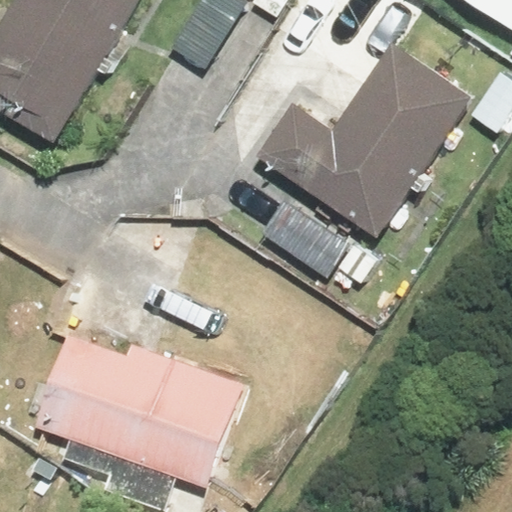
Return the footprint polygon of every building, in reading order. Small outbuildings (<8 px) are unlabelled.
[(0,109),(62,144),(142,0),(18,0),(0,33),(0,109)] [(216,0),(191,43),(230,66),(265,7),(292,23),(305,0),(216,0)] [(511,0),(449,0),(510,39),(511,35),(511,0)] [(376,231),(456,107),(337,30),(257,154),(376,231)] [(298,200),(274,236),(351,286),(375,250),(298,200)] [(86,320),(47,435),(202,487),(241,372),(86,320)]
